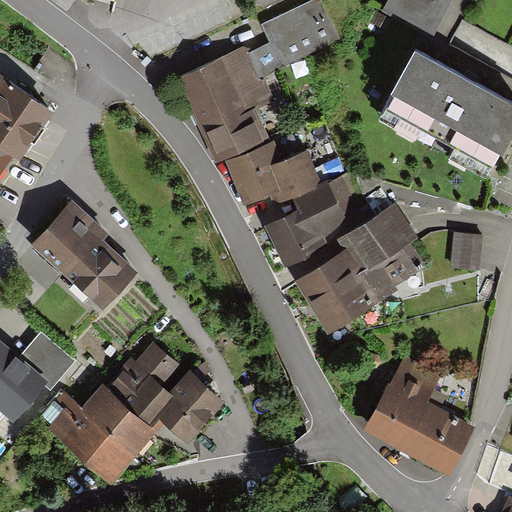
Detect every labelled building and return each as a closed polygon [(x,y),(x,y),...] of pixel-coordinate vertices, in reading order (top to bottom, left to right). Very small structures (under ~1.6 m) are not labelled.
[(270,38),(252,48),(264,73),(341,39),(323,0),(303,0),(262,19),(270,38)] [(388,0),(383,10),(434,38),(455,0),(388,0)] [(244,43),(177,73),(216,158),(270,132),(258,105),(276,97),(264,73),(252,48),(251,47),(244,43)] [(511,135),(511,102),(417,51),(386,109),(495,168),(511,135)] [(55,100),(0,62),(0,153),(16,148),(20,151),(55,100)] [(275,135),(225,155),(244,199),(269,187),(275,199),(294,191),(321,177),(308,144),(282,154),(275,135)] [(0,171),(16,148),(0,153),(0,171)] [(298,200),(265,218),(286,260),(320,244),(325,233),(329,227),(347,212),(328,174),(321,177),(294,191),(298,200)] [(73,191),(31,235),(103,302),(137,264),(104,233),(110,226),(73,191)] [(354,224),(335,234),(340,243),(345,240),(362,265),(385,262),(396,281),(427,264),(411,237),(419,232),(395,198),(354,224)] [(484,231),(455,228),(451,264),(480,267),(484,231)] [(340,243),(295,271),(328,327),(398,284),(396,281),(385,262),(362,265),(345,240),(340,243)] [(42,327),(23,350),(0,331),(0,402),(14,414),(43,380),(51,386),(76,356),(42,327)] [(50,420),(49,422),(113,476),(166,415),(158,408),(175,388),(164,378),(180,360),(154,337),(136,358),(131,354),(109,379),(104,374),(82,399),(64,382),(39,410),(50,420)] [(386,383),(360,430),(449,478),(476,427),(429,402),(440,380),(404,360),(390,385),(386,383)] [(166,415),(189,434),(225,392),(191,361),(176,380),(175,388),(158,408),(166,415)] [(511,511),(511,498),(510,498),(503,511),(511,511)]
